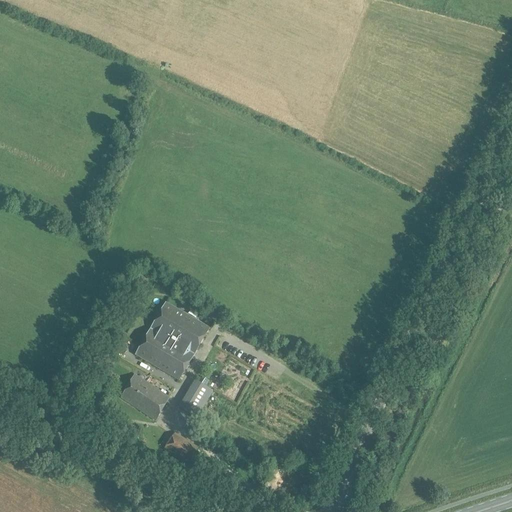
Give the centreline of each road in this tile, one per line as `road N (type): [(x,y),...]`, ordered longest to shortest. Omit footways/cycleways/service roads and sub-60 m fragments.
road 1 (tertiary): [(328,511),(511,127)]
road 2 (unclassified): [(217,511),(0,409)]
